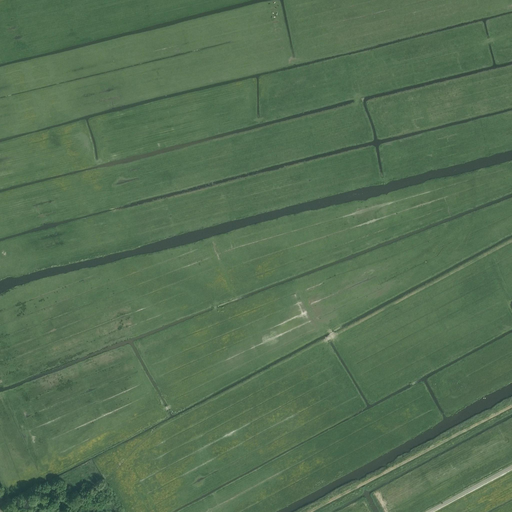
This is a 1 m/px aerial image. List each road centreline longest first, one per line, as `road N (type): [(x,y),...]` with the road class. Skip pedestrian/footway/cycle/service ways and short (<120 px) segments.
road 1 (track): [(332,336),(179,416),(107,479)]
road 2 (track): [(313,319),(332,336),(511,240)]
